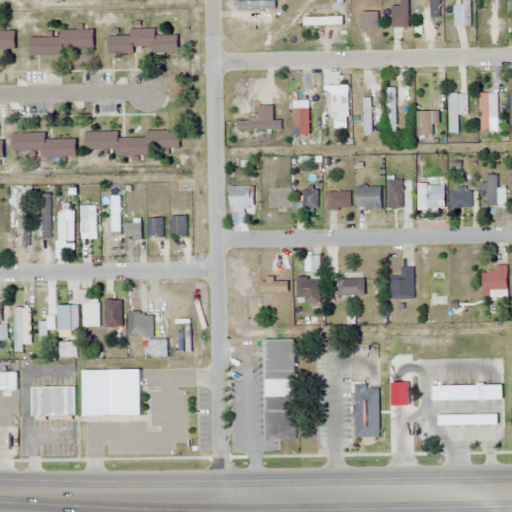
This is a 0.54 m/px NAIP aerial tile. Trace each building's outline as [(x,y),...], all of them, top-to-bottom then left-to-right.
[(400,0),(400,29),(409,29),(408,0),(400,0)] [(430,0),(430,18),(440,18),(440,0),(430,0)] [(471,27),(471,0),(463,0),(464,5),(454,5),(454,27),(471,27)] [(363,29),(378,29),(378,12),(363,12),(363,29)] [(155,29),(131,29),(131,36),(110,36),(110,54),(138,54),(138,48),(153,48),(153,53),(177,53),(177,35),(155,35),(155,29)] [(63,49),(94,49),(94,30),(62,30),(62,38),(31,38),(31,57),(63,57),(63,49)] [(0,50),(14,51),(14,32),(0,31),(0,50)] [(387,88),(387,133),(396,133),(396,88),(387,88)] [(468,94),(449,94),(449,134),(459,134),(459,115),(468,115),(468,94)] [(325,96),(325,129),(333,129),(333,96),(325,96)] [(86,131),(86,150),(117,150),(117,155),(149,155),(149,148),(179,148),(179,130),(147,130),(147,138),(118,138),(118,131),(86,131)] [(45,140),(45,133),(13,133),(14,151),(44,151),(44,157),(76,157),(75,139),(45,140)] [(231,185),(231,211),(253,211),(253,185),(231,185)] [(381,208),(381,187),(356,187),(356,208),(381,208)] [(303,189),(303,209),(319,209),(319,189),(303,189)] [(472,191),(450,191),(450,208),(472,208),(472,191)] [(351,192),(328,192),(328,209),(351,209),(351,192)] [(42,238),(51,238),(51,193),(42,193),(42,238)] [(121,196),(111,196),(111,232),(120,232),(121,196)] [(75,243),(75,220),(68,220),(68,203),(58,203),(58,243),(75,243)] [(98,206),(90,206),(90,237),(98,237),(98,206)] [(21,213),(21,244),(29,244),(29,213),(21,213)] [(186,235),(186,215),(171,215),(171,235),(186,235)] [(164,218),(149,218),(149,236),(164,236),(164,218)] [(142,223),(126,223),(126,239),(142,239),(142,223)] [(483,296),(507,296),(507,265),(494,265),(494,271),(483,271),(483,296)] [(414,299),(414,267),(401,267),(401,276),(391,276),(391,299),(414,299)] [(298,276),(298,303),(320,303),(320,276),(298,276)] [(446,297),(446,278),(429,278),(429,297),(446,297)] [(365,279),(338,279),(338,296),(365,296),(365,279)] [(260,281),(260,292),(288,292),(288,281),(260,281)] [(83,327),(100,327),(100,300),(89,300),(89,290),(83,290),(83,327)] [(122,300),(106,300),(106,327),(122,327),(122,300)] [(72,330),(72,305),(59,305),(59,330),(72,330)] [(15,353),(23,353),(23,345),(31,345),(31,307),(15,307),(15,353)] [(129,349),(138,349),(138,313),(129,313),(129,349)] [(40,348),(48,348),(48,329),(54,329),(54,318),(48,318),(48,322),(40,322),(40,348)] [(263,339),(264,438),(296,438),(296,339),(263,339)] [(77,342),(60,342),(60,356),(77,356),(77,342)] [(83,369),(83,415),(140,415),(140,369),(83,369)] [(378,436),(379,388),(366,388),(366,382),(354,382),(353,436),(378,436)] [(431,385),(431,399),(502,399),(502,385),(431,385)] [(75,415),(75,386),(31,387),(31,416),(75,415)] [(428,415),(428,426),(502,426),(502,415),(428,415)]
